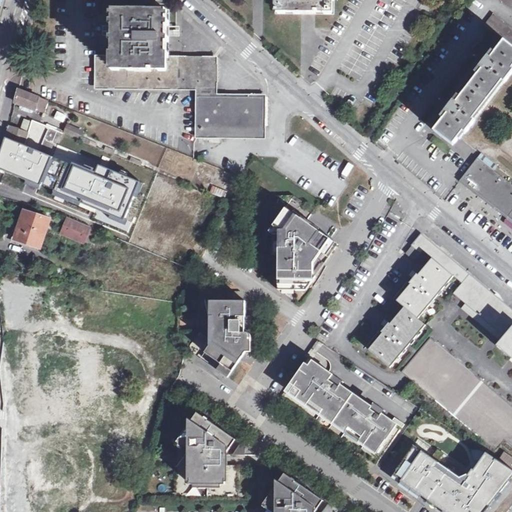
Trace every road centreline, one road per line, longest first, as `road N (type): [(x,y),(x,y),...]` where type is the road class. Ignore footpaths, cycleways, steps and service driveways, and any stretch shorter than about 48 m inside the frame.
road 1 (residential): [(391,511),(255,410),(393,180)]
road 2 (residential): [(393,180),(196,0)]
road 3 (unknown): [(416,198),(338,340)]
road 4 (residential): [(511,274),(393,180)]
road 5 (unknown): [(299,345),(406,418)]
